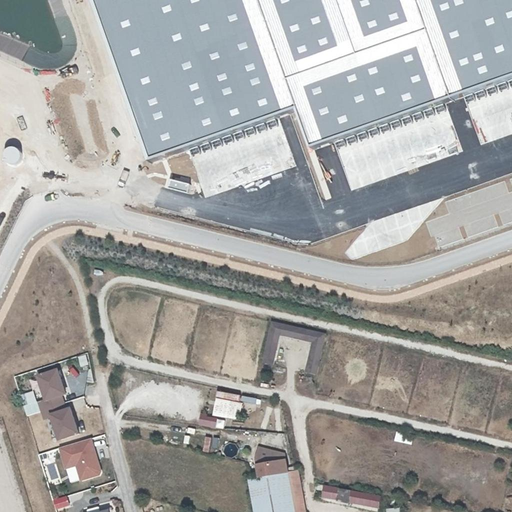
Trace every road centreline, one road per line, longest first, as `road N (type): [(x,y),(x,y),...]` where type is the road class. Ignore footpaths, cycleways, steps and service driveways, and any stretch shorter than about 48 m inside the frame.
road 1 (unclassified): [(0,275),(33,218),(77,209),(377,277),(511,239)]
road 2 (unclassified): [(134,511),(102,382)]
